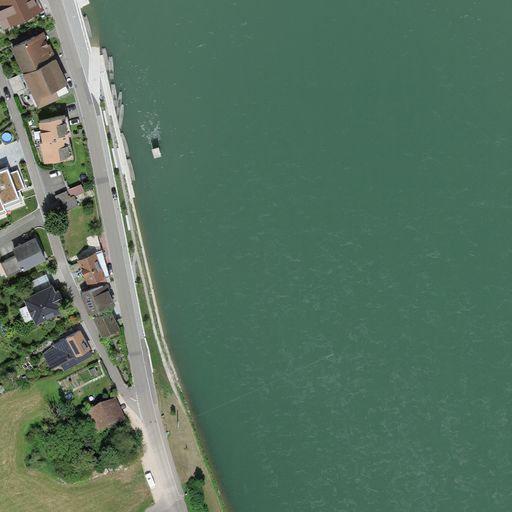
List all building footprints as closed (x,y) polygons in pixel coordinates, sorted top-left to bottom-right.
[(0,0),(0,19),(3,25),(44,5),(42,0),(0,0)] [(11,44),(23,69),(56,54),(44,28),(11,44)] [(23,69),(22,70),(39,104),(70,88),(66,80),(68,79),(56,54),(23,69)] [(67,110),(39,117),(43,137),(40,137),(45,158),(74,151),(70,136),(69,129),(71,128),(67,110)] [(7,167),(0,169),(0,196),(2,202),(19,195),(16,189),(9,172),(7,167)] [(17,169),(9,172),(16,189),(24,186),(17,169)] [(79,183),(67,189),(69,194),(70,193),(71,195),(74,194),(75,195),(83,191),(79,183)] [(67,189),(55,194),(58,200),(61,198),(69,194),(67,189)] [(69,194),(61,198),(66,210),(79,204),(75,195),(74,194),(71,195),(70,193),(69,194)] [(46,256),(35,234),(13,245),(17,253),(23,266),(24,267),(46,256)] [(96,250),(77,258),(88,282),(90,281),(105,275),(106,274),(96,250)] [(23,266),(17,253),(2,261),(8,274),(23,266)] [(51,281),(46,272),(30,280),(35,289),(51,281)] [(105,275),(90,281),(92,286),(107,280),(105,275)] [(35,289),(23,294),(36,321),(64,307),(60,298),(64,296),(62,291),(59,286),(56,288),(52,280),(51,281),(35,289)] [(92,286),(81,291),(89,311),(108,303),(106,298),(113,295),(107,280),(92,286)] [(111,307),(93,316),(102,334),(120,325),(111,307)] [(88,339),(80,326),(53,342),(55,345),(43,352),(52,366),(61,361),(66,370),(93,354),(88,346),(91,344),(88,339)] [(116,397),(82,414),(93,436),(127,419),(116,397)]
